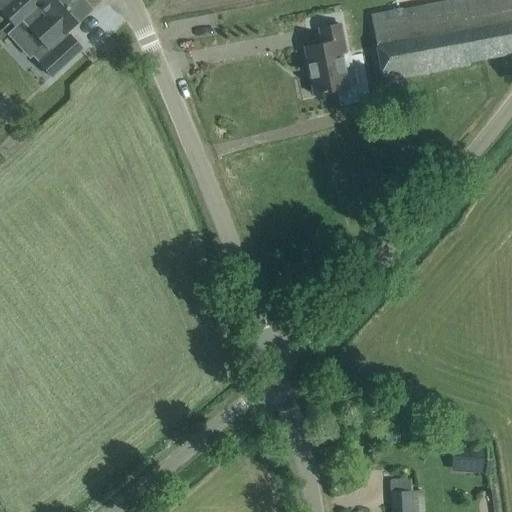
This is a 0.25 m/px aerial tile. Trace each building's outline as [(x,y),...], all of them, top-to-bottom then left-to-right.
[(13,0),(2,11),(16,26),(22,21),(22,22),(23,21),(22,19),(42,0),(13,0)] [(81,0),(42,0),(22,19),(23,21),(29,27),(28,28),(48,50),(49,49),(52,52),(39,64),(51,77),(82,48),(70,35),(68,37),(65,34),(91,10),(81,0)] [(469,62),(511,53),(511,0),(454,0),(371,16),(383,81),(469,65),(469,62)] [(305,47),(314,94),(347,88),(340,53),(345,52),(340,24),(319,28),(322,44),(305,47)] [(414,433),(403,433),(403,444),(414,443),(414,433)] [(450,456),(450,471),(480,472),(481,457),(450,456)] [(424,511),(424,490),(392,491),(392,511),(424,511)]
